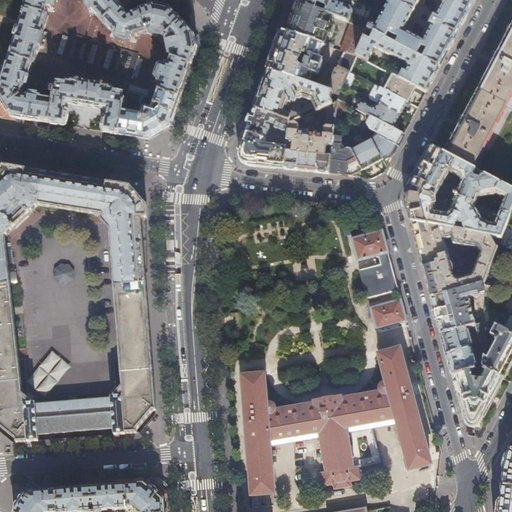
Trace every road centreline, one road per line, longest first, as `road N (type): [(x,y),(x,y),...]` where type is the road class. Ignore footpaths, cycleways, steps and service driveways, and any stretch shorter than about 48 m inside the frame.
road 1 (residential): [(467,494),(387,195)]
road 2 (primary): [(202,173),(191,261),(202,450)]
road 3 (residential): [(387,195),(491,0)]
road 4 (residential): [(0,140),(202,173)]
road 5 (residential): [(0,467),(202,450)]
road 6 (residential): [(387,195),(202,173)]
road 7 (primary): [(246,23),(202,173)]
